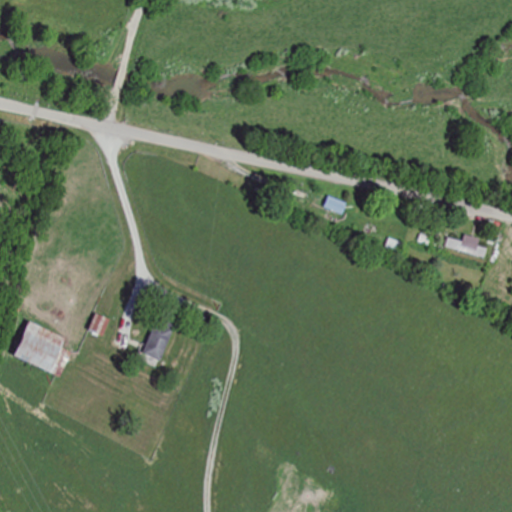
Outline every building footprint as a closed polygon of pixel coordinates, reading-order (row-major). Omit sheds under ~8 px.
[(319,194),(316,202),(342,214),(346,205),(319,194)] [(449,236),(446,245),(485,257),(488,248),(449,236)] [(405,245),(389,239),(384,255),(399,260),(405,245)] [(71,338),(34,323),(19,359),(57,374),(71,338)] [(159,323),(145,352),(162,360),(176,331),(159,323)]
